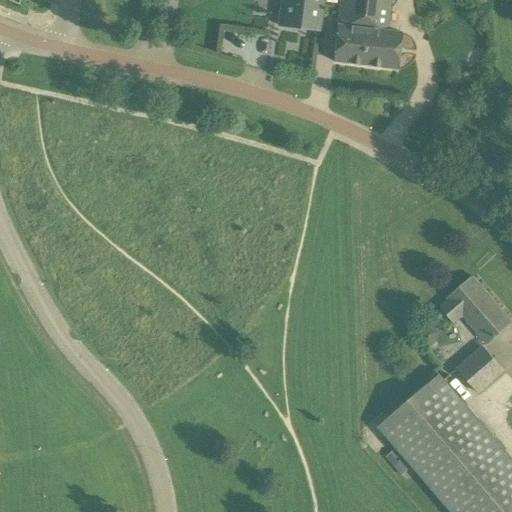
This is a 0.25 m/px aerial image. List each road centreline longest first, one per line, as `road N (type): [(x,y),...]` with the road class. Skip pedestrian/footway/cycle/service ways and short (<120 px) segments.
road 1 (residential): [(511,233),(443,181),(324,119),(269,97),(65,50)]
road 2 (residential): [(167,511),(135,419),(50,317),(0,222)]
